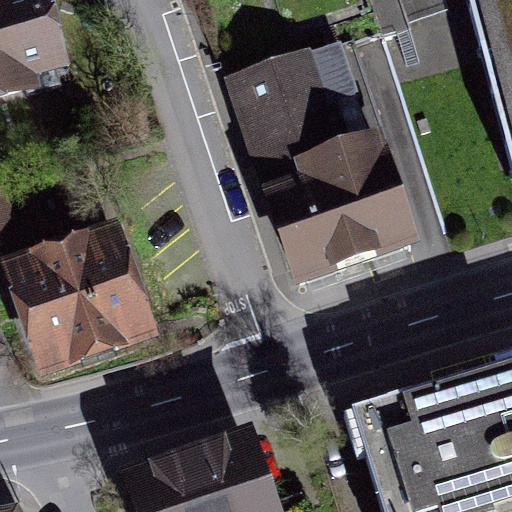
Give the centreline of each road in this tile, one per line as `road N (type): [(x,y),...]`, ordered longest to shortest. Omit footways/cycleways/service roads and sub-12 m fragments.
road 1 (residential): [(271,368),(147,14),(129,0)]
road 2 (tertiary): [(511,292),(271,368)]
road 3 (tertiary): [(271,368),(36,437)]
